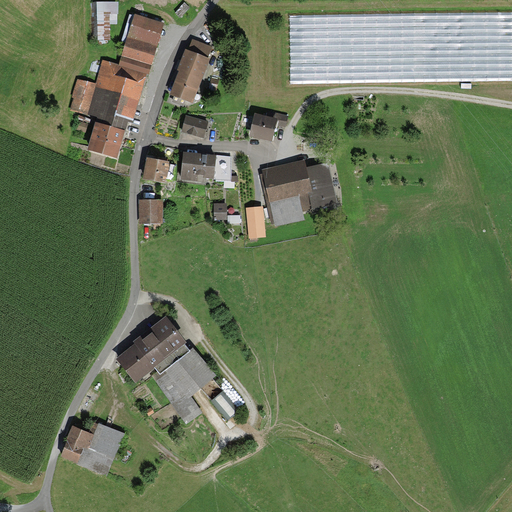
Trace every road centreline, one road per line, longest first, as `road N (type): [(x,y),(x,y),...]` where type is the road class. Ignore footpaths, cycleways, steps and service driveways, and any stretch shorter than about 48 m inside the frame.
road 1 (track): [(42,497),(67,419),(132,302),(137,152),(166,67),(212,0)]
road 2 (track): [(511,105),(413,91),(326,91),(298,110),(282,153)]
